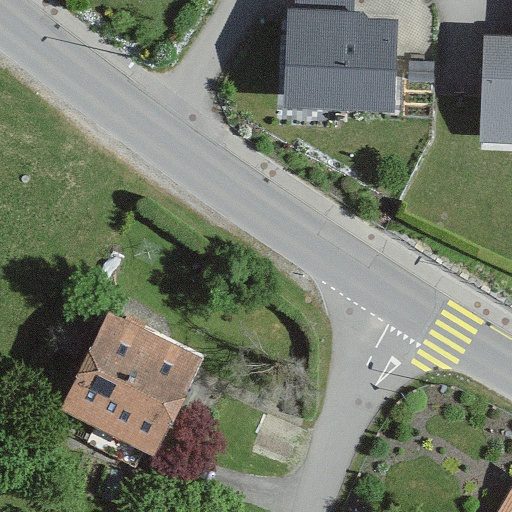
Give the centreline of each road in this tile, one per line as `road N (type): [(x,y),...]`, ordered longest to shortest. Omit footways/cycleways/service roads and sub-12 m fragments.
road 1 (tertiary): [(394,303),(208,187),(146,137)]
road 2 (residential): [(317,511),(339,424),(394,303)]
road 3 (tertiary): [(146,137),(0,13)]
road 4 (residential): [(146,137),(241,0)]
road 5 (tertiary): [(511,372),(394,303)]
